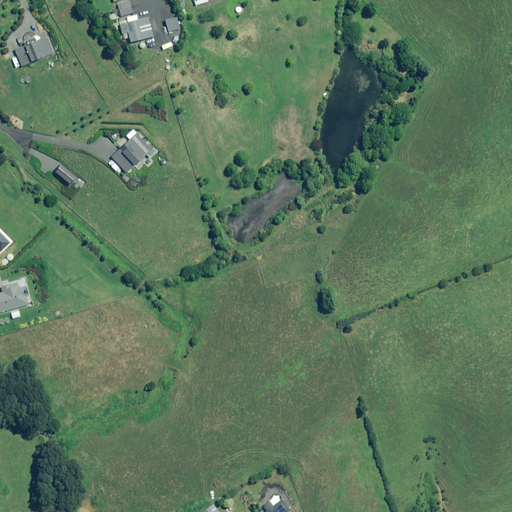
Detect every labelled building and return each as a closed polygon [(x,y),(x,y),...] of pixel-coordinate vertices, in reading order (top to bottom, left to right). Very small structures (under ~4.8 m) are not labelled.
[(132,13),(128,1),(116,4),(120,17),(132,13)] [(152,37),(147,17),(118,24),(121,34),(127,33),(129,42),(152,37)] [(179,29),(176,18),(164,21),(167,32),(179,29)] [(52,53),(45,37),(14,50),(21,67),(52,53)] [(151,150),(136,133),(110,157),(126,173),(151,150)] [(272,506),(269,501),(262,507),(266,511),(264,511),(288,511),(290,511),(281,500),(272,506)]
